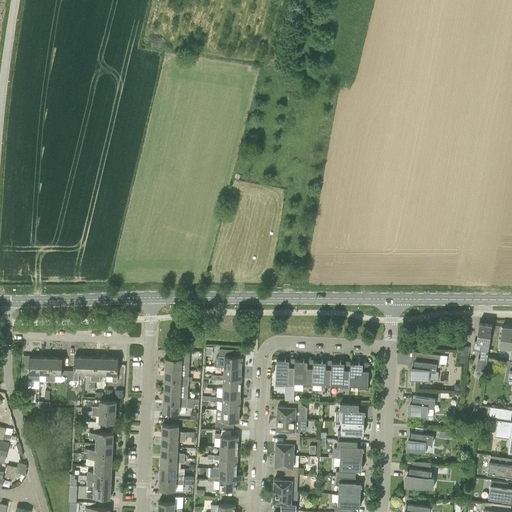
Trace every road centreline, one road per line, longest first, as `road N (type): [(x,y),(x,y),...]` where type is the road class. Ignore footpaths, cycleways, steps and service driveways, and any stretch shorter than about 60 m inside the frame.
road 1 (residential): [(252,511),(264,350),(389,348)]
road 2 (secondary): [(149,298),(390,299)]
road 3 (residential): [(139,511),(148,341)]
road 4 (residential): [(380,511),(389,348)]
road 5 (residential): [(38,487),(9,389),(7,333)]
road 6 (residential): [(148,341),(7,333)]
road 7 (secondary): [(8,301),(149,298)]
road 8 (unclassified): [(0,129),(18,0)]
road 9 (secondary): [(390,299),(511,300)]
